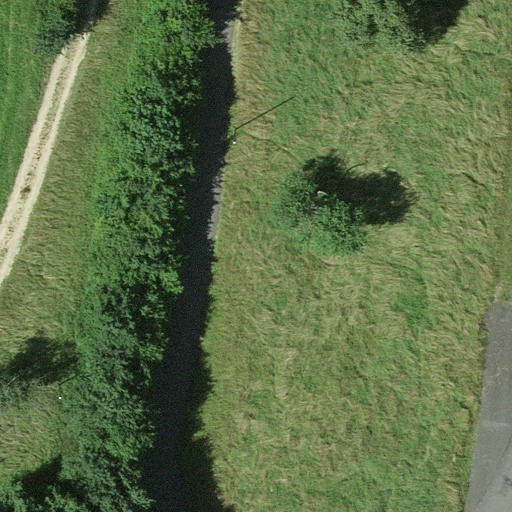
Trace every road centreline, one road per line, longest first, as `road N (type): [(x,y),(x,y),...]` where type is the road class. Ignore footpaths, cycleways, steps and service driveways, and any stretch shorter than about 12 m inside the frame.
road 1 (track): [(87,0),(0,266)]
road 2 (track): [(511,254),(489,511)]
